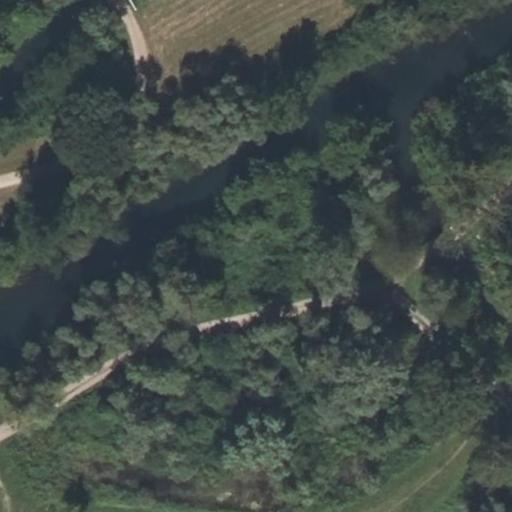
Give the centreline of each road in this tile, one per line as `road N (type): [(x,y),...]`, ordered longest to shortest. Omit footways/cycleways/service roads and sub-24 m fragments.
road 1 (track): [(511,180),(393,291),(150,356),(0,432)]
road 2 (track): [(120,0),(146,52),(151,98),(117,137),(0,181)]
road 3 (track): [(393,291),(511,424)]
